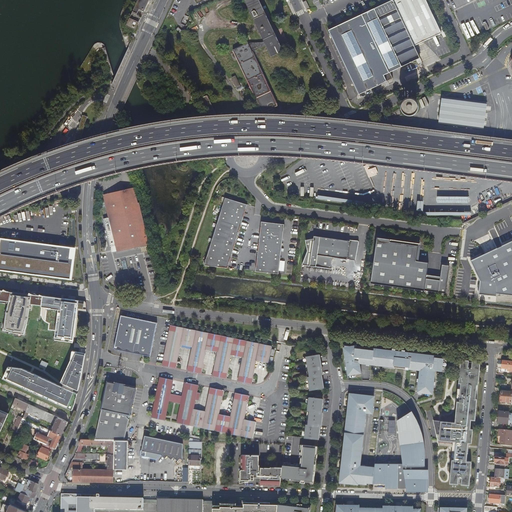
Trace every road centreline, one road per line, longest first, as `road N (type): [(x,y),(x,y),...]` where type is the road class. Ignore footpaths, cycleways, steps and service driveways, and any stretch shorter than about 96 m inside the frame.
road 1 (motorway): [(0,201),(111,159),(225,142),(511,168)]
road 2 (motorway): [(511,150),(244,125),(154,133),(0,182)]
road 3 (secondary): [(95,297),(87,236),(94,145),(163,0)]
road 4 (residential): [(325,494),(50,482)]
road 5 (residential): [(95,297),(327,328)]
road 6 (unclassified): [(248,172),(252,189),(274,209),(438,231)]
road 7 (secondary): [(50,482),(86,400),(95,297)]
road 8 (unclassified): [(511,31),(475,63),(352,120)]
road 9 (residential): [(338,387),(379,385),(411,403),(427,436),(430,496)]
road 10 (residential): [(327,328),(493,347)]
road 11 (track): [(174,309),(209,197),(233,165)]
road 12 (residential): [(493,347),(479,498)]
road 13 (unclassified): [(352,120),(294,0)]
